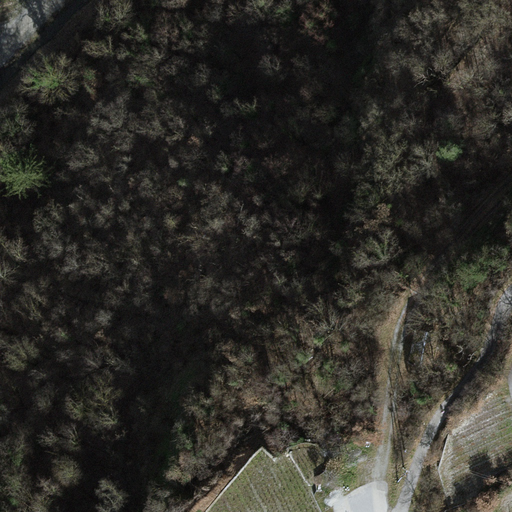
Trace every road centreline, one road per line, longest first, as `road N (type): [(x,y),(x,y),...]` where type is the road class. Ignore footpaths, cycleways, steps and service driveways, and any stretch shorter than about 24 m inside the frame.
road 1 (track): [(383,511),(402,327),(511,184)]
road 2 (track): [(396,511),(429,434),(511,302)]
